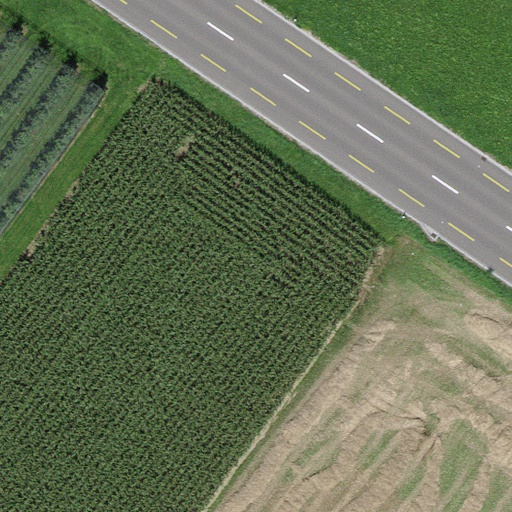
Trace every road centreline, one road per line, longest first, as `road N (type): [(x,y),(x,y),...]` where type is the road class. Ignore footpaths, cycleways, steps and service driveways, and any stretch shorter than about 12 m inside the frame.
road 1 (primary): [(511,235),(165,0)]
road 2 (track): [(174,5),(0,247)]
